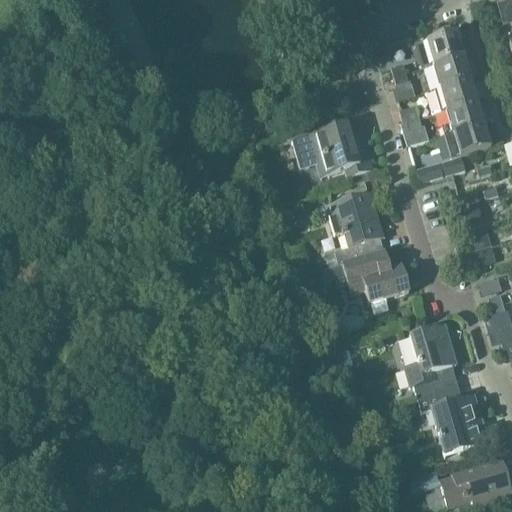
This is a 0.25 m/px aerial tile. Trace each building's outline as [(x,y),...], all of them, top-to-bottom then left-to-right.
[(432,70),(464,61),(470,59),(465,43),(461,41),(459,42),(457,37),(419,48),(426,72),(432,70)] [(464,61),(432,70),(439,93),(471,83),(464,61)] [(394,81),(406,78),(404,70),(391,73),(394,81)] [(406,78),(394,81),(396,90),(408,86),(406,78)] [(471,83),(439,93),(432,95),(439,117),(446,115),(477,106),(478,106),(480,103),(477,93),(474,92),(471,83)] [(446,115),(450,129),(440,132),(443,141),(484,128),(477,106),(446,115)] [(406,127),(407,127),(419,123),(415,110),(403,114),(406,127)] [(407,127),(400,129),(406,147),(425,142),(419,123),(407,127)] [(484,128),(443,141),(449,164),(491,152),(484,128)] [(295,144),(296,147),(302,169),(315,165),(320,182),(347,174),(350,182),(365,177),(373,175),(362,138),(350,141),(346,129),(308,140),(308,141),(295,144)] [(460,162),(441,167),(445,180),(464,175),(460,162)] [(439,168),(416,175),(419,188),(443,181),(439,168)] [(489,170),(477,174),(479,181),(491,177),(489,170)] [(365,177),(350,182),(352,189),(367,184),(365,177)] [(495,191),(483,195),(485,204),(498,200),(495,191)] [(342,267),(376,257),(383,255),(379,244),(384,242),(370,196),(329,209),(333,222),(327,223),(333,242),(343,239),(347,253),(334,257),(338,268),(342,267)] [(477,211),(461,215),(465,232),(481,227),(477,211)] [(465,235),(468,247),(478,244),(475,232),(465,235)] [(491,251),(475,256),(479,270),(480,270),(495,266),(491,251)] [(342,267),(347,285),(351,299),(364,295),(368,308),(409,297),(400,269),(388,273),(386,267),(379,269),(376,257),(342,267)] [(306,270),(294,273),(297,281),(308,277),(306,270)] [(490,310),(501,306),(499,298),(488,301),(490,310)] [(501,306),(490,310),(492,318),(504,314),(501,306)] [(417,403),(417,404),(430,400),(458,392),(451,371),(455,370),(443,330),(409,340),(418,370),(405,374),(410,392),(415,390),(418,403),(417,403)] [(503,355),(511,352),(511,343),(501,347),(503,355)] [(511,352),(503,355),(506,364),(511,361),(511,352)] [(430,400),(417,404),(421,417),(430,414),(444,461),(486,448),(473,400),(461,404),(458,392),(430,400)] [(409,470),(409,480),(440,478),(440,468),(409,470)] [(501,469),(440,487),(447,511),(459,508),(460,511),(474,511),(472,504),(484,501),(486,511),(490,511),(511,506),(501,469)]
